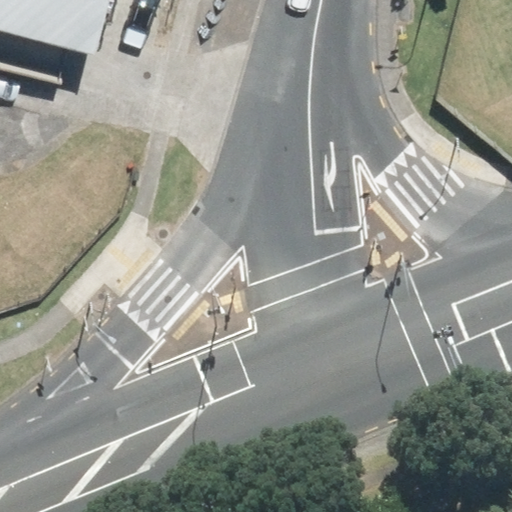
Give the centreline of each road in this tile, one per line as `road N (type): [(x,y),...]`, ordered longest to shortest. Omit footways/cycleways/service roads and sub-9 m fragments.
road 1 (secondary): [(0,476),(311,115)]
road 2 (secondary): [(315,368),(0,490)]
road 3 (residential): [(311,115),(315,368)]
road 4 (secondary): [(311,115),(477,235),(511,244)]
road 5 (secondary): [(511,286),(315,368)]
